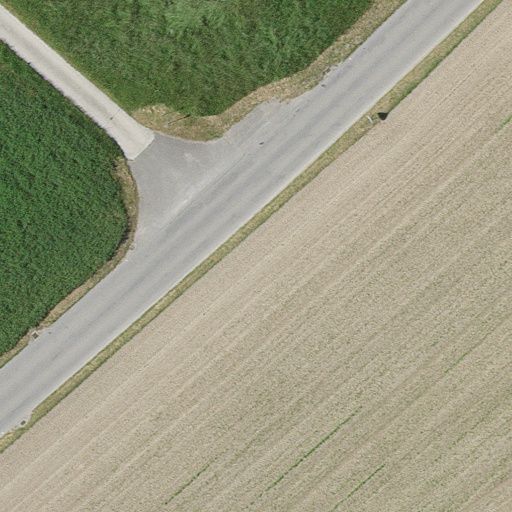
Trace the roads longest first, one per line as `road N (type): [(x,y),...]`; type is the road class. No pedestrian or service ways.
road 1 (tertiary): [(0,403),(381,78),(458,0)]
road 2 (track): [(213,220),(0,27)]
